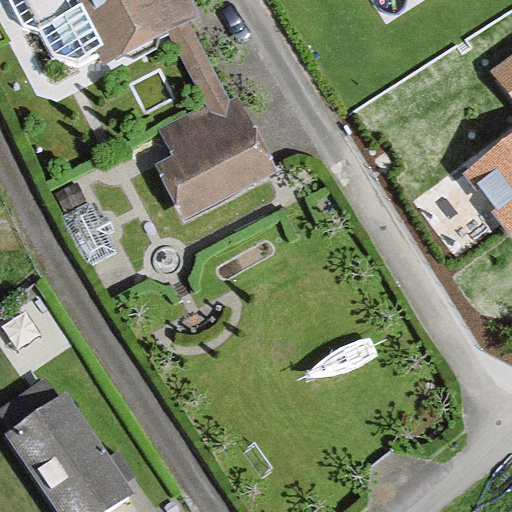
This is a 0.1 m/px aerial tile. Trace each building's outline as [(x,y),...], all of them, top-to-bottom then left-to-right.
[(91,9),(124,73),(205,32),(188,0),(66,0),(76,17),(91,9)] [(511,35),(464,72),(511,135),(511,35)] [(150,156),(184,227),(274,184),(240,113),(150,156)] [(511,159),(470,191),(511,246),(511,159)] [(4,453),(49,511),(125,511),(138,503),(64,408),(4,453)]
